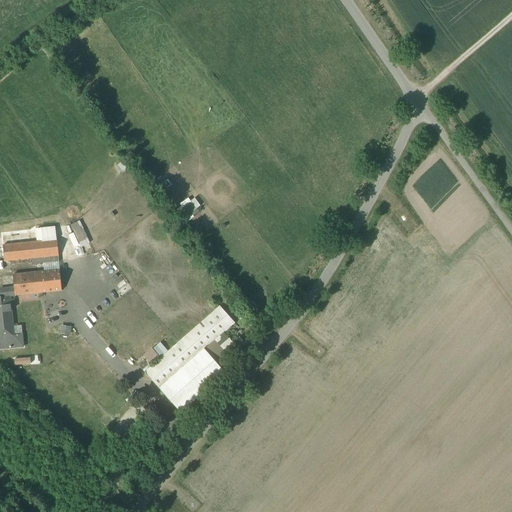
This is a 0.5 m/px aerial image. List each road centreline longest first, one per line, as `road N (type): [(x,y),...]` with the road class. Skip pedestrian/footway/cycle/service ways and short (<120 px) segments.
road 1 (unclassified): [(421,108),(322,285),(137,511)]
road 2 (unclassified): [(511,230),(421,108)]
road 3 (unclassified): [(421,108),(345,0)]
road 4 (track): [(421,108),(511,18)]
